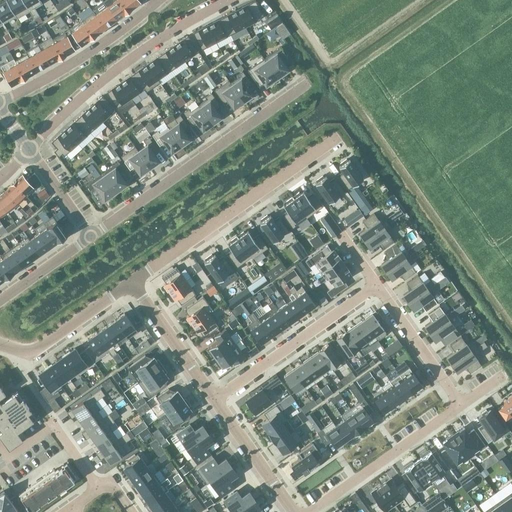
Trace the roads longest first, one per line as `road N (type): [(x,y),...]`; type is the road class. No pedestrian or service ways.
road 1 (residential): [(90,236),(307,82)]
road 2 (residential): [(131,281),(336,137)]
road 3 (residential): [(228,0),(121,65),(28,149)]
road 4 (residential): [(214,399),(377,286)]
road 5 (residential): [(157,0),(103,43),(0,100)]
road 6 (residential): [(310,511),(460,405)]
road 7 (residential): [(0,343),(29,353),(131,281)]
road 8 (residential): [(377,286),(460,405)]
road 9 (residential): [(131,281),(214,399)]
road 10 (residential): [(214,399),(293,511)]
